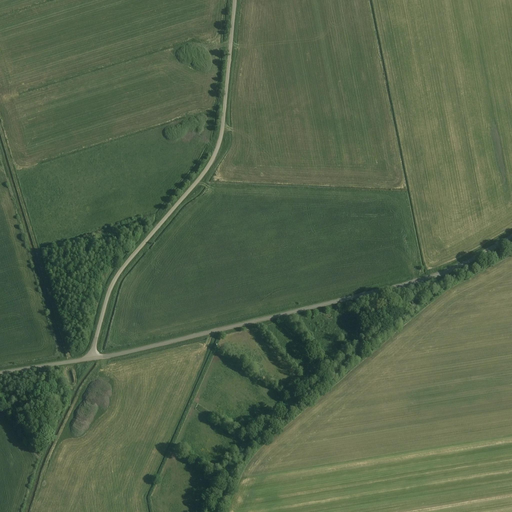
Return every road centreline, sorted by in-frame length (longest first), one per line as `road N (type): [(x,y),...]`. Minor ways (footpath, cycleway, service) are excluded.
road 1 (unclassified): [(90,358),(398,286),(511,236)]
road 2 (unclassified): [(90,358),(114,278),(217,147),(235,0)]
